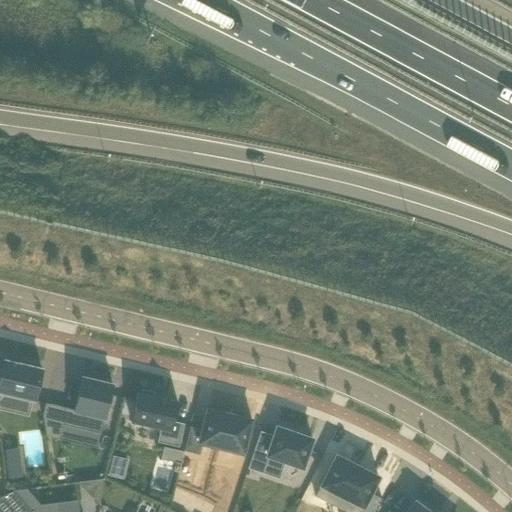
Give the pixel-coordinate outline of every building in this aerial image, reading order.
[(4,360),(2,368),(0,369),(0,398),(5,394),(34,401),(41,369),(38,368),(38,365),(22,361),(21,364),(18,363),(18,362),(17,361),(16,363),(9,361),(10,360),(8,359),(8,360),(4,360)] [(78,391),(74,410),(46,403),(42,415),(46,436),(58,439),(62,425),(74,428),(74,427),(100,433),(104,419),(112,384),(82,377),(78,391)] [(157,442),(178,447),(184,423),(172,421),(177,401),(153,396),(154,392),(141,389),(140,393),(137,392),(130,421),(160,428),(157,442)] [(202,443),(243,453),(251,420),(206,409),(201,429),(190,427),(184,451),(199,454),(202,443)] [(247,468),(262,473),(268,456),(302,467),(312,438),(294,433),(295,430),(277,424),(273,435),(260,431),(247,468)] [(161,459),(170,461),(173,450),(163,447),(161,459)] [(4,450),(7,478),(22,477),(19,448),(4,450)] [(374,511),(382,499),(369,492),(377,476),(360,468),(361,467),(360,466),(359,467),(352,464),(353,463),(352,462),(351,463),(334,455),(314,496),(333,505),(338,494),(353,502),(348,511),(374,511)] [(389,511),(387,511),(429,511),(414,501),(405,511),(389,511)]
